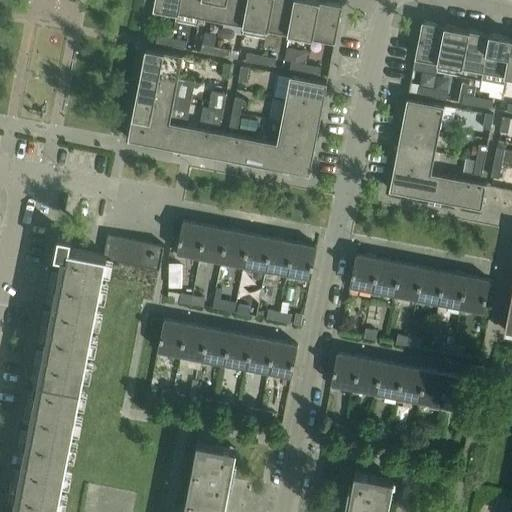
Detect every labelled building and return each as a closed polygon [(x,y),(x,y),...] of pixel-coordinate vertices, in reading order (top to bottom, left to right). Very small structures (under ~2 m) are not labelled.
[(155,0),(154,7),(178,12),(180,0),(155,0)] [(180,0),(178,12),(176,21),(199,25),(200,16),(203,0),(180,0)] [(226,0),(203,0),(200,16),(223,20),(226,0)] [(245,25),(249,0),(226,0),(223,20),(245,25)] [(249,0),(245,25),(243,34),(265,38),(267,29),(272,0),(249,0)] [(296,0),(272,0),(267,29),(290,33),(296,0)] [(319,1),(316,0),(296,0),(290,33),(312,37),(319,1)] [(343,5),(319,1),(312,37),(336,42),(343,5)] [(439,62),(446,25),(423,21),(416,58),(439,62)] [(446,25),(439,62),(438,71),(460,75),(469,30),(446,25)] [(482,80),(491,34),(469,30),(460,75),(482,80)] [(511,46),(511,37),(491,34),(482,80),(505,84),(507,75),(511,46)] [(158,36),(157,44),(171,47),(173,39),(158,36)] [(187,41),(173,39),(171,47),(186,49),(187,41)] [(203,44),(201,52),(216,55),(217,47),(203,44)] [(232,50),(217,47),(216,55),(230,58),(232,50)] [(147,48),(142,70),(179,78),(183,55),(147,48)] [(247,53),(245,61),(260,63),(262,55),(247,53)] [(277,58),(262,55),(260,63),(275,66),(277,58)] [(292,61),(291,69),(305,72),(307,64),(292,61)] [(232,64),(225,63),(222,77),(230,79),(232,64)] [(322,67),(307,64),(305,72),(320,75),(322,67)] [(242,66),(239,81),(247,82),(250,67),(242,66)] [(179,78),(142,70),(138,93),(175,100),(179,78)] [(328,83),(291,75),(287,98),(324,105),(328,83)] [(420,86),(418,94),(433,97),(434,89),(420,86)] [(449,92),(434,89),(433,97),(447,100),(449,92)] [(175,100),(138,93),(133,116),(170,123),(170,122),(175,100)] [(218,94),(216,108),(224,110),(226,95),(218,94)] [(464,95),(463,103),(477,105),(479,97),(464,95)] [(244,99),(236,97),(233,112),(241,113),(244,99)] [(494,100),(479,97),(477,105),(492,108),(494,100)] [(324,105),(287,98),(282,121),(319,128),(324,105)] [(408,98),(404,121),(440,128),(445,105),(408,98)] [(224,110),(216,108),(213,123),(221,125),(224,110)] [(241,113),(233,112),(230,126),(238,128),(241,113)] [(494,114),(486,113),(483,128),(491,129),(494,114)] [(170,123),(133,116),(129,139),(175,148),(180,123),(170,122),(170,123)] [(503,116),(501,131),(508,133),(511,118),(503,116)] [(282,121),(278,142),(278,144),(315,151),(319,128),(282,121)] [(440,128),(404,121),(399,144),(436,151),(440,128)] [(224,132),(180,123),(175,148),(220,157),(224,132)] [(269,141),(229,133),(224,132),(220,157),(264,166),(269,141)] [(315,151),(278,144),(278,142),(269,141),(264,166),(310,174),(315,151)] [(436,151),(399,144),(395,167),(432,174),(432,172),(436,151)] [(480,144),(477,159),(485,160),(488,146),(480,144)] [(505,149),(497,148),(494,162),(502,164),(505,149)] [(485,160),(477,159),(474,174),(482,175),(485,160)] [(502,164),(494,162),(492,177),(499,178),(502,164)] [(432,174),(395,167),(390,190),(436,199),(441,174),(432,172),(432,174)] [(487,183),(441,174),(436,199),(482,208),(487,183)] [(207,225),(184,220),(177,252),(179,252),(178,256),(186,258),(187,254),(201,256),(207,225)] [(207,225),(201,256),(200,260),(208,262),(209,258),(222,261),(229,229),(207,225)] [(229,229),(222,261),(222,265),(230,266),(231,262),(244,265),(251,233),(229,229)] [(72,238),(71,238),(71,237),(71,233),(62,232),(61,236),(60,235),(56,254),(67,257),(18,511),(57,511),(107,258),(108,256),(104,255),(70,248),(72,238)] [(272,237),(251,233),(244,265),(244,269),(252,270),(253,266),(266,269),(272,237)] [(109,234),(104,255),(108,256),(107,258),(119,261),(124,237),(109,234)] [(137,240),(124,237),(119,261),(132,263),(137,240)] [(272,237),(266,269),(266,273),(274,275),(275,271),(288,273),(294,241),(272,237)] [(151,242),(137,240),(132,263),(146,266),(151,242)] [(318,246),(294,241),(288,273),(287,277),(296,279),(297,275),(311,278),(318,246)] [(160,269),(165,245),(151,242),(146,266),(160,269)] [(357,254),(351,285),(352,285),(351,290),(359,291),(360,287),(374,290),(380,258),(357,254)] [(380,258),(374,290),(373,294),(381,295),(382,291),(396,294),(402,262),(380,258)] [(423,266),(402,262),(396,294),(395,298),(403,300),(404,296),(417,298),(423,266)] [(172,263),(171,287),(183,287),(183,264),(172,263)] [(445,271),(423,266),(417,298),(417,302),(425,304),(426,300),(439,302),(445,271)] [(445,271),(439,302),(439,306),(447,308),(448,304),(461,307),(468,275),(445,271)] [(491,279),(468,275),(461,307),(460,311),(469,312),(470,308),(484,311),(491,279)] [(169,291),(169,300),(175,301),(180,302),(181,293),(169,291)] [(180,302),(191,304),(193,295),(181,293),(180,302)] [(205,298),(193,295),(191,304),(203,306),(205,298)] [(215,298),(213,308),(221,310),(223,300),(215,298)] [(291,323),(293,314),(291,314),(293,305),(283,303),(281,312),(279,321),(291,323)] [(242,304),(240,313),(251,315),(253,306),(242,304)] [(279,321),(281,312),(269,309),(267,318),(279,321)] [(188,323),(165,318),(158,350),(160,350),(159,354),(167,356),(168,352),(182,355),(188,323)] [(210,327),(188,323),(182,355),(181,359),(189,360),(190,356),(203,359),(210,327)] [(210,327),(203,359),(203,363),(211,364),(212,360),(225,363),(231,331),(210,327)] [(376,339),(378,331),(366,328),(364,337),(376,339)] [(253,336),(231,331),(225,363),(225,367),(233,369),(234,365),(247,367),(253,336)] [(408,346),(410,337),(398,334),(396,343),(408,346)] [(253,336),(247,367),(246,371),(255,373),(256,369),(269,371),(275,340),(253,336)] [(420,348),(422,339),(410,337),(408,346),(420,348)] [(292,376),(299,344),(275,340),(269,371),(268,375),(277,377),(278,373),(292,376)] [(452,354),(454,345),(442,343),(440,352),(452,354)] [(464,356),(466,348),(454,345),(452,354),(464,356)] [(338,352),(332,383),(333,384),(332,388),(341,389),(341,385),(355,388),(361,356),(338,352)] [(383,360),(361,356),(355,388),(354,392),(362,393),(363,389),(377,392),(383,360)] [(383,360),(377,392),(376,396),(384,398),(385,394),(399,396),(405,365),(383,360)] [(427,369),(405,365),(399,396),(398,400),(406,402),(407,398),(420,401),(427,369)] [(427,369),(420,401),(420,405),(428,406),(429,402),(442,405),(448,373),(427,369)] [(472,378),(448,373),(442,405),(442,409),(450,410),(451,406),(466,409),(472,378)] [(172,401),(174,394),(162,391),(160,399),(172,401)] [(184,404),(186,396),(174,394),(172,401),(184,404)] [(206,400),(205,404),(204,408),(216,410),(218,402),(206,400)] [(230,405),(218,402),(216,410),(228,412),(230,405)] [(250,408),(249,412),(248,416),(260,418),(262,411),(250,408)] [(274,413),(262,411),(260,418),(272,421),(274,413)] [(335,425),(335,429),(334,433),(346,435),(347,427),(335,425)] [(359,429),(347,427),(346,435),(358,437),(359,429)] [(425,431),(421,449),(433,452),(434,446),(432,446),(435,433),(425,431)] [(379,433),(378,437),(378,441),(389,443),(391,436),(379,433)] [(403,438),(391,436),(389,443),(401,446),(403,438)] [(225,508),(233,469),(237,450),(198,442),(196,453),(190,484),(187,500),(225,508)] [(435,444),(434,448),(433,452),(445,454),(447,446),(435,444)] [(387,511),(392,491),(394,480),(356,472),(348,511),(387,511)] [(224,511),(225,509),(225,508),(187,500),(185,511),(224,511)]
